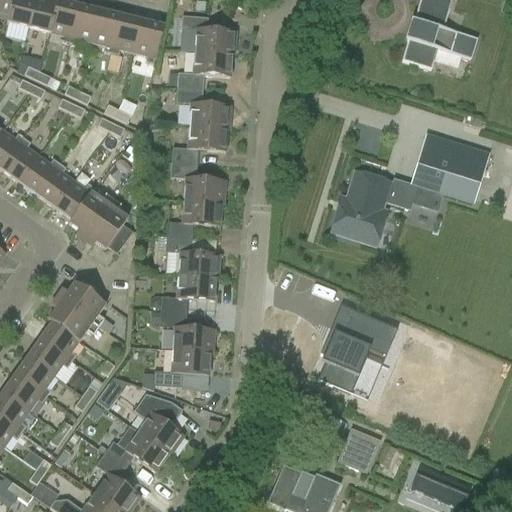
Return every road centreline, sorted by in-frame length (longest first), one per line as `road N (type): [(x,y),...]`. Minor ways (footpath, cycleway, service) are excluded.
road 1 (residential): [(176,511),(240,414),(267,66),(277,25),(295,0)]
road 2 (residential): [(0,323),(40,251),(29,228),(0,207)]
